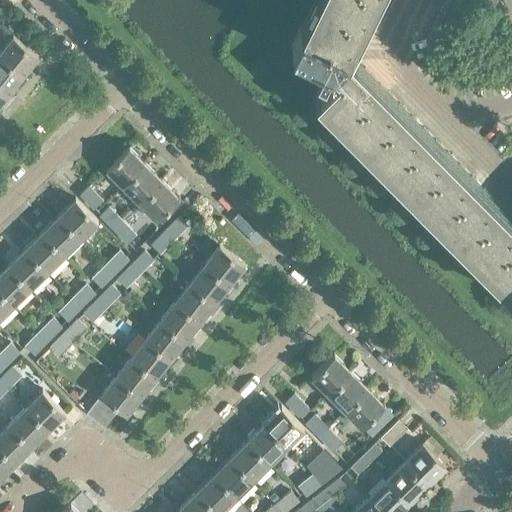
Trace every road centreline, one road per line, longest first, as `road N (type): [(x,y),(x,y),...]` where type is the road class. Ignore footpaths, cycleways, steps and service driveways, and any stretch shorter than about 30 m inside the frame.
road 1 (residential): [(10,511),(69,457),(153,467),(325,292)]
road 2 (residential): [(124,87),(325,292)]
road 3 (residential): [(325,292),(497,468)]
road 4 (residential): [(402,0),(395,32),(412,81),(456,109),(511,102)]
road 5 (residential): [(0,208),(124,87)]
road 6 (residential): [(40,0),(124,87)]
